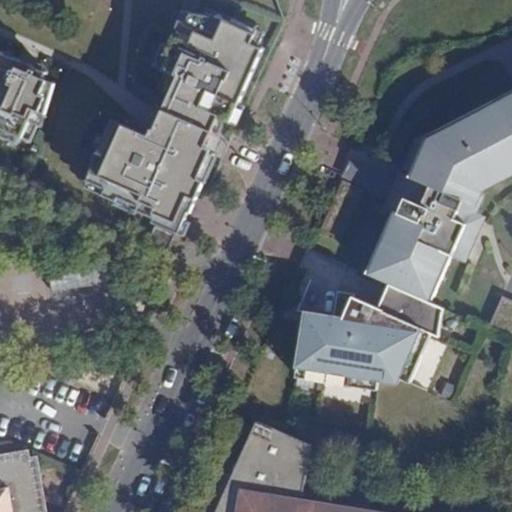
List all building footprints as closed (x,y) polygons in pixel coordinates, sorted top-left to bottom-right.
[(163,111),(219,135),(243,78),(250,81),(264,49),(252,44),(257,34),(217,17),(191,13),(187,22),(180,19),(168,47),(162,45),(153,65),(178,76),(163,111)] [(0,128),(30,142),(38,125),(43,127),(56,84),(45,78),(48,71),(0,49),(0,128)] [(511,91),(418,140),(411,158),(410,157),(402,174),(398,184),(393,195),(387,208),(394,211),(367,274),(390,284),(409,292),(432,303),(453,256),(462,260),(476,228),(467,224),(482,189),(479,188),(480,186),(487,182),(489,186),(511,173),(511,91)] [(219,135),(163,111),(154,132),(209,156),(219,135)] [(104,157),(91,186),(179,225),(191,197),(209,156),(154,132),(152,130),(149,136),(111,119),(96,154),(104,157)] [(398,184),(350,162),(345,175),(393,195),(398,184)] [(365,190),(344,181),(323,229),(344,238),(365,190)] [(175,235),(155,226),(146,246),(167,255),(175,235)] [(401,309),(409,292),(390,284),(383,301),(401,309)] [(432,303),(409,292),(401,309),(383,301),(380,308),(353,296),(344,319),(343,320),(348,320),(346,327),(305,321),(296,377),(351,386),(352,375),(379,380),(397,383),(399,378),(410,354),(421,358),(432,333),(418,326),(440,306),(432,303)] [(511,335),(511,301),(499,298),(490,329),(511,335)] [(444,308),(440,306),(418,326),(432,333),(444,308)] [(343,320),(344,319),(307,313),(305,321),(346,327),(348,320),(343,320)] [(421,358),(410,354),(399,378),(410,383),(421,358)] [(379,380),(352,375),(351,386),(378,390),(379,380)] [(367,511),(303,502),(312,445),(303,441),(258,421),(216,511),(367,511)] [(0,511),(41,511),(33,462),(25,464),(24,456),(0,460),(0,511)]
